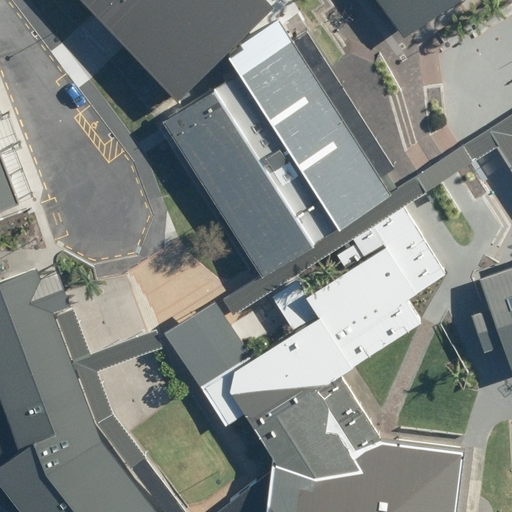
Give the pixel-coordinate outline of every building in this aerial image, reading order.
[(84,0),(178,102),(276,12),(266,1),(264,0),(84,0)] [(376,0),(399,31),(442,0),(376,0)] [(389,194),(280,24),(243,47),(245,49),(228,60),(234,70),(158,118),(260,277),(389,194)] [(0,207),(19,201),(0,150),(0,207)] [(238,413),(267,456),(310,475),(353,465),(341,449),(377,435),(334,371),(415,319),(402,295),(441,269),(399,202),(333,244),(344,263),(302,291),(293,278),(269,294),(290,327),(248,353),(209,295),(164,323),(157,327),(162,336),(217,425),(221,423),(229,419),(238,413)] [(496,340),(508,372),(511,370),(511,253),(507,255),(510,262),(471,276),(481,304),(469,308),(482,345),(496,340)] [(0,456),(0,490),(16,511),(154,511),(95,432),(47,307),(58,303),(67,300),(65,296),(53,269),(47,271),(34,275),(30,264),(11,271),(0,274),(0,412),(12,446),(0,456)] [(385,345),(350,365),(378,415),(391,407),(397,417),(404,413),(408,418),(423,410),(426,414),(439,406),(422,376),(445,363),(426,329),(389,351),(385,345)] [(447,511),(455,445),(377,435),(341,449),(353,465),(310,475),(267,456),(262,469),(255,511),(447,511)]
